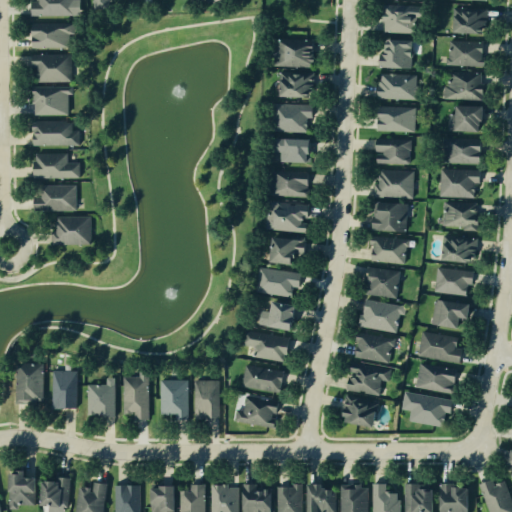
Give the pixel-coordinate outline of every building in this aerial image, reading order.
[(81,0),(81,15),(32,16),(32,1),(37,1),(37,0),(81,0)] [(109,1),(109,8),(95,8),(94,0),(112,0),(112,1),(109,1)] [(426,6),(425,18),(417,18),(416,33),(384,32),(384,20),(382,20),(382,4),(426,6)] [(455,17),(453,17),(454,7),(488,9),(487,28),(483,28),(483,34),(454,32),(455,17)] [(75,23),(75,34),(70,34),(70,47),(33,48),(32,23),(75,23)] [(275,49),(275,39),(314,40),(313,57),(316,57),(315,62),(313,62),(312,67),(274,66),(274,57),(273,57),(273,49),(275,49)] [(380,66),(380,53),(384,54),(384,39),(413,40),(411,68),(380,66)] [(449,57),(449,40),(483,41),(482,57),(485,57),(485,66),(446,65),(446,57),(449,57)] [(38,67),(33,67),(33,54),(72,54),(72,81),(38,82),(38,67)] [(484,83),(484,94),(483,94),(483,100),(444,99),(445,86),(448,86),(449,71),(482,73),(481,83),(484,83)] [(313,92),(310,92),(310,97),(280,96),(281,80),(282,80),(282,72),(314,73),(313,92)] [(417,85),(418,85),(417,99),(378,97),(379,79),(381,79),(381,73),(417,75),(417,85)] [(73,86),(73,94),(68,94),(68,114),(35,115),(35,103),(33,103),(33,87),(73,86)] [(307,117),(306,132),(306,133),(271,131),(273,102),(313,105),(312,117),(307,117)] [(449,130),(450,113),(456,114),(457,105),(483,106),(482,121),(479,121),(479,132),(449,130)] [(378,130),(379,106),(416,107),(415,132),(378,130)] [(67,122),(73,122),(73,130),(79,130),(79,145),(33,145),(33,121),(67,120),(67,122)] [(443,163),(444,137),(481,138),(481,164),(443,163)] [(310,140),(309,152),(311,152),(311,163),(280,162),(281,151),(274,151),(275,138),(310,140)] [(410,156),(411,157),(411,162),(409,164),(377,162),(377,154),(384,154),(384,151),(376,151),(377,149),(377,138),(412,140),(411,150),(410,150),(410,156)] [(37,160),(36,153),(68,153),(68,163),(80,162),(80,177),(34,178),(34,160),(37,160)] [(413,198),(374,197),(374,183),(380,184),(380,169),(415,171),(413,198)] [(475,183),(474,197),(440,196),(441,169),(480,170),(480,183),(475,183)] [(305,198),(269,195),(271,170),(308,173),(307,186),(309,189),(309,195),(305,198)] [(39,196),(39,185),(77,185),(77,210),(34,210),(34,196),(39,196)] [(308,205),(307,217),(304,217),(303,220),(301,220),(301,222),(307,223),(306,233),(266,228),(268,201),(308,205)] [(464,226),(443,225),(445,201),(477,203),(477,216),(479,216),(478,230),(464,230),(464,226)] [(375,202),(408,203),(406,231),(373,230),(375,202)] [(52,244),(52,231),(57,231),(57,216),(91,216),(91,244),(52,244)] [(410,239),(409,246),(407,246),(405,264),(372,260),(373,245),(370,244),(371,235),(410,239)] [(478,238),(476,257),(472,257),(471,263),(443,260),(444,250),(442,249),(444,235),(478,238)] [(304,238),(302,254),(296,254),(295,258),(292,258),(291,264),(270,262),(273,237),(291,239),(292,236),(304,238)] [(291,288),(293,288),(292,297),(256,292),(257,281),(260,267),(301,273),(299,287),(291,286),(291,288)] [(369,280),(366,279),(368,267),(401,271),(397,298),(367,294),(369,280)] [(468,283),(466,295),(435,291),(438,267),(474,271),(472,284),(468,283)] [(400,314),(399,321),(397,332),(360,326),(362,314),(364,315),(366,299),(406,306),(404,314),(400,314)] [(437,299),(470,305),(468,319),(460,317),(458,329),(433,325),(437,299)] [(295,306),(291,331),(268,327),(272,302),(295,306)] [(254,346),(243,344),(245,330),(290,338),(287,355),(284,354),(283,361),(253,356),(254,346)] [(456,347),(463,349),(460,363),(418,356),(423,331),(458,337),(456,347)] [(395,339),(394,346),(392,346),(389,363),(356,357),(358,342),(356,341),(357,332),(395,339)] [(379,395),(347,389),(349,377),(357,379),(358,374),(350,372),(352,362),(391,369),(389,381),(382,380),(379,395)] [(18,363),(45,364),(44,401),(37,401),(36,403),(17,403),(18,363)] [(454,384),(456,387),(455,392),(452,394),(416,387),(420,363),(457,369),(454,384)] [(242,386),(246,365),(284,371),(280,393),(242,386)] [(53,370),(77,371),(77,408),(52,408),(53,370)] [(140,377),(140,370),(149,370),(149,419),(135,419),(135,413),(124,413),(124,377),(140,377)] [(115,416),(88,416),(88,385),(107,385),(107,378),(115,378),(115,416)] [(188,380),(189,419),(175,419),(175,414),(161,414),(161,380),(188,380)] [(219,380),(220,418),(195,418),(195,380),(219,380)] [(442,426),(410,420),(412,410),(402,408),(405,391),(453,400),(451,413),(445,412),(442,426)] [(235,421),(237,409),(244,410),(247,395),(279,401),(277,413),(273,412),(272,416),(272,418),(276,419),(274,428),(235,421)] [(346,417),(343,417),(347,395),(377,400),(376,403),(379,403),(377,414),(375,414),(373,428),(344,423),(346,417)] [(10,473),(18,474),(18,470),(24,470),(24,477),(36,477),(35,505),(18,504),(18,509),(9,509),(10,473)] [(43,481),(46,481),(46,480),(58,481),(58,476),(71,477),(68,507),(65,507),(64,511),(48,511),(49,505),(41,505),(43,481)] [(495,484),(504,480),(511,500),(511,511),(490,511),(480,484),(493,479),(495,484)] [(76,511),(80,486),(91,488),(91,492),(93,492),(94,482),(107,484),(103,511),(76,511)] [(258,490),(270,490),(270,494),(272,494),(271,511),(243,511),(243,494),(243,483),(256,483),(256,492),(258,492),(258,490)] [(308,511),(308,483),(322,484),(322,487),(326,487),(326,489),(336,489),(335,511),(308,511)] [(373,511),(373,483),(383,483),(386,483),(386,489),(391,489),(391,492),(398,492),(398,499),(401,499),(401,511),(373,511)] [(433,511),(406,511),(406,483),(419,483),(419,488),(434,488),(433,511)] [(441,511),(441,483),(454,483),(455,486),(463,486),(463,488),(468,488),(468,511),(441,511)] [(205,484),(205,511),(181,511),(181,490),(189,490),(189,492),(191,492),(191,484),(205,484)] [(239,487),(239,511),(211,511),(211,484),(229,484),(229,487),(239,487)] [(294,486),(294,484),(302,484),(302,511),(278,511),(278,486),(294,486)] [(341,511),(341,485),(361,484),(361,487),(368,487),(368,511),(341,511)] [(140,485),(140,511),(116,511),(116,485),(140,485)] [(161,487),(161,485),(175,485),(174,511),(152,511),(152,487),(161,487)]
